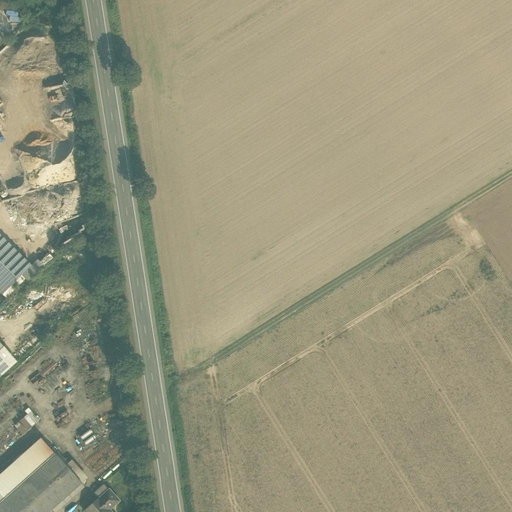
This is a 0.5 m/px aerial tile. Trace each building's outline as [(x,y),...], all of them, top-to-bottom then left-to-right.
[(30,266),(0,236),(0,292),(2,295),(30,266)] [(2,348),(0,349),(0,375),(0,376),(15,362),(2,348)] [(29,411),(13,425),(22,435),(38,421),(29,411)] [(40,439),(0,474),(0,511),(48,511),(80,484),(40,439)] [(103,485),(93,493),(98,499),(98,498),(98,499),(108,490),(103,485)] [(110,511),(106,507),(116,499),(108,490),(98,499),(98,498),(98,499),(83,511),(110,511)]
